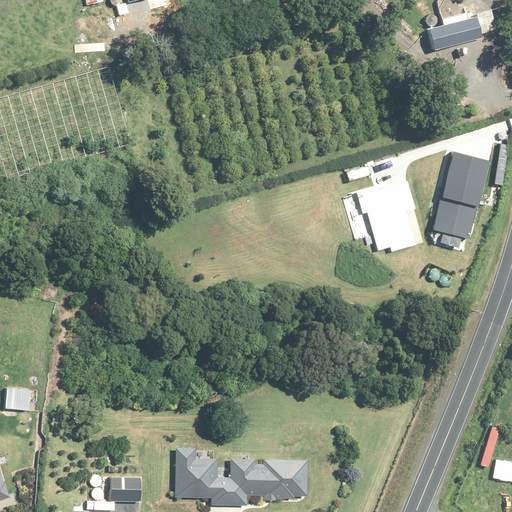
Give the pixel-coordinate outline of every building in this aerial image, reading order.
[(109,0),(108,12),(148,15),(149,0),(109,0)] [(493,32),(485,8),(422,29),(430,53),(493,32)] [(413,210),(418,208),(408,177),(357,193),(364,215),(368,214),(379,251),(391,247),(392,252),(423,243),(413,210)] [(267,501),(293,502),(294,496),(308,497),(309,460),(233,457),(232,478),(218,478),(219,457),(196,457),(196,451),(175,450),(174,497),(213,499),(213,506),(249,507),(249,495),(267,495),(267,501)] [(0,499),(11,497),(0,459),(0,499)] [(103,475),(90,477),(92,501),(105,500),(103,475)] [(143,478),(113,477),(112,500),(142,502),(143,478)]
